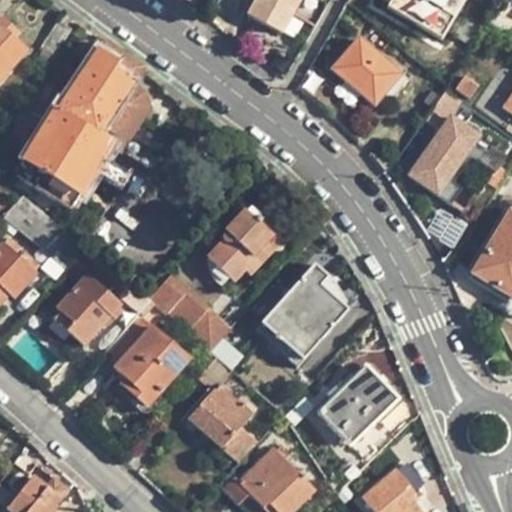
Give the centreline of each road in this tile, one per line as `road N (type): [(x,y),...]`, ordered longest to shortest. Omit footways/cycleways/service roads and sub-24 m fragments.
road 1 (residential): [(273,119),(383,238),(465,410)]
road 2 (residential): [(120,0),(273,119)]
road 3 (residential): [(141,511),(0,384)]
road 4 (residential): [(341,0),(273,119)]
